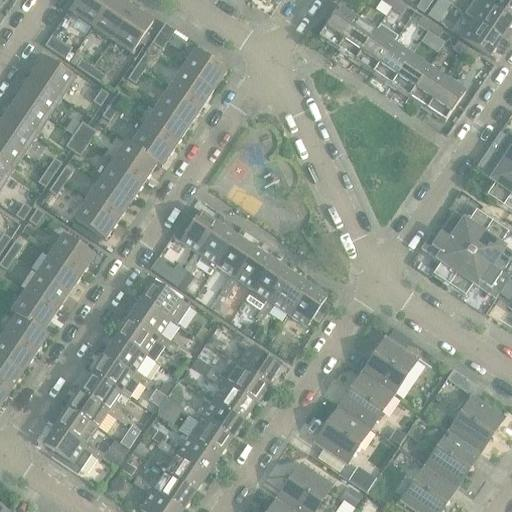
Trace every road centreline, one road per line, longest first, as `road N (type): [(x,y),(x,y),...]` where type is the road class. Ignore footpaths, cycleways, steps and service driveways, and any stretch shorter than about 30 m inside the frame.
road 1 (residential): [(5,456),(270,58)]
road 2 (residential): [(220,511),(376,283)]
road 3 (residential): [(376,283),(270,58)]
road 4 (residential): [(376,283),(511,83)]
road 5 (residential): [(511,376),(376,283)]
